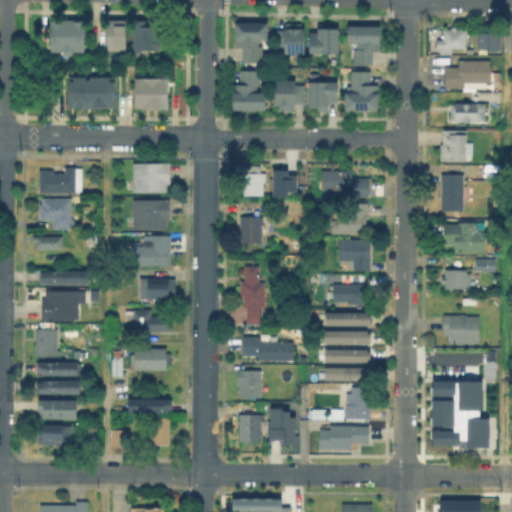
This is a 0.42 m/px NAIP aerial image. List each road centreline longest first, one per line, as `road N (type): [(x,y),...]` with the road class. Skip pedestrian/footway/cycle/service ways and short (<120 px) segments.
road 1 (residential): [(511,474),(0,471)]
road 2 (residential): [(405,138),(0,135)]
road 3 (residential): [(2,511),(6,135)]
road 4 (residential): [(205,137),(204,511)]
road 5 (residential): [(402,511),(405,138)]
road 6 (residential): [(405,138),(405,0)]
road 7 (residential): [(205,137),(206,0)]
road 8 (residential): [(6,135),(6,0)]
